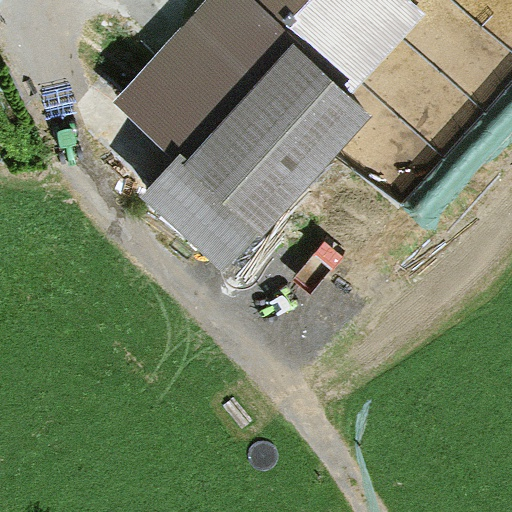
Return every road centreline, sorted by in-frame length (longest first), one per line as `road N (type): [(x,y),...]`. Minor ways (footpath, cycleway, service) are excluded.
road 1 (track): [(24,0),(83,143),(296,363)]
road 2 (track): [(391,511),(296,363)]
